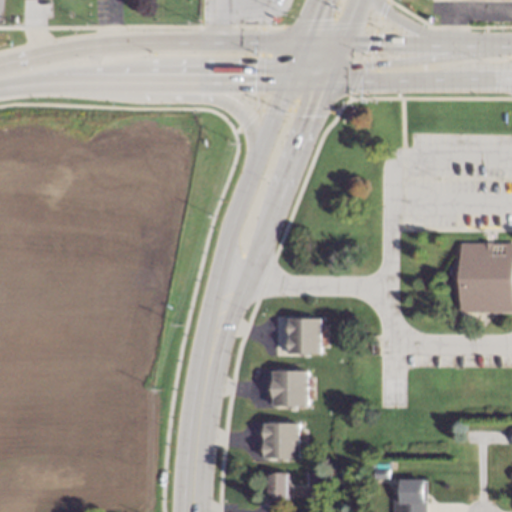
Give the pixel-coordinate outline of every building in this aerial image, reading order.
[(511,310),(463,310),(463,287),(455,287),(455,258),(462,258),(462,241),(511,241),(511,310)] [(324,352),(291,351),(291,316),(324,316),(324,352)] [(310,405),(274,404),(274,369),(310,369),(310,405)] [(302,458),(267,457),(267,422),(302,422),(302,458)] [(390,468),(389,478),(376,478),(376,467),(390,468)] [(331,490),(309,489),(310,471),(332,471),(331,490)] [(291,473),(290,501),(268,499),(270,472),(291,473)] [(428,511),(395,511),(395,494),(402,493),(402,478),(428,478),(428,511)]
